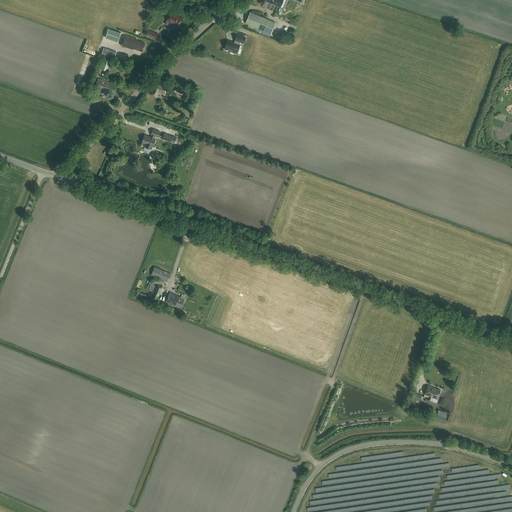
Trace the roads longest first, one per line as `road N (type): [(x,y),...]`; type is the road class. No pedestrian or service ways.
road 1 (tertiary): [(511,339),(91,189)]
road 2 (tertiary): [(81,152),(232,0)]
